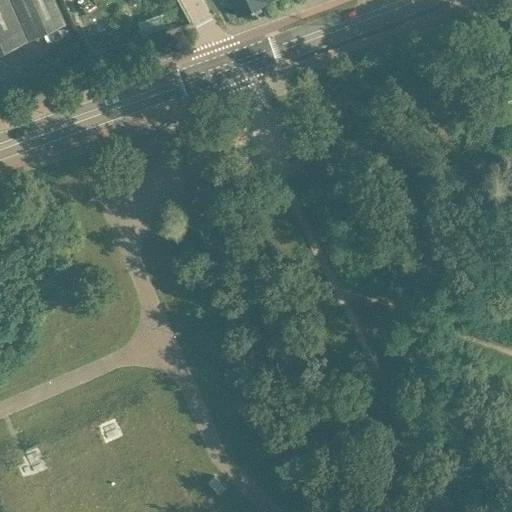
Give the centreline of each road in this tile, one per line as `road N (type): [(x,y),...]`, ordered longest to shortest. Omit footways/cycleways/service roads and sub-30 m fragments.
road 1 (tertiary): [(0,145),(230,64)]
road 2 (tertiary): [(230,64),(403,0)]
